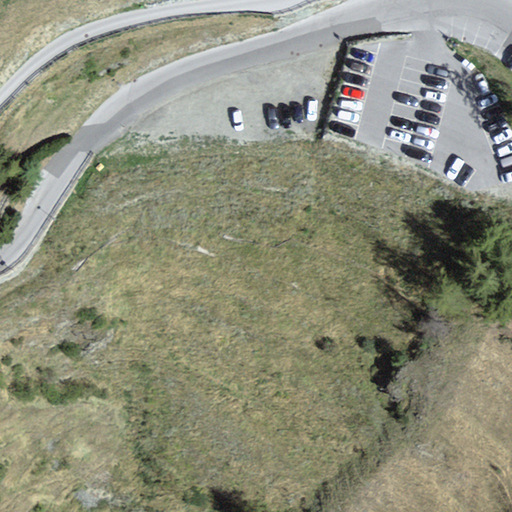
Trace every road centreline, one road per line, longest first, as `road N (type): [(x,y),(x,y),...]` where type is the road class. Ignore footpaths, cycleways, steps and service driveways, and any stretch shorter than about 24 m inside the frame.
road 1 (residential): [(0,253),(90,131),(130,95),(417,0)]
road 2 (residential): [(0,89),(52,44),(90,25),(217,0)]
